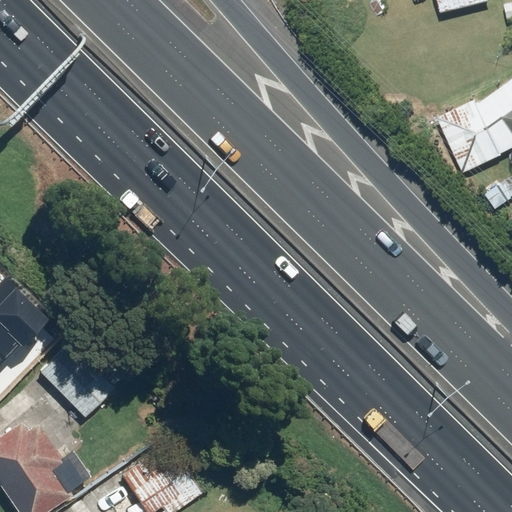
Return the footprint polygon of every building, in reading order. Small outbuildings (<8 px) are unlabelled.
[(487,93),(443,113),(467,167),(511,147),(487,93)] [(511,195),(511,171),(486,193),(498,207),(511,195)] [(12,280),(0,291),(0,348),(7,357),(48,321),(12,280)] [(72,338),(42,367),(87,411),(116,382),(72,338)] [(25,416),(0,433),(0,474),(25,511),(38,511),(74,488),(56,462),(67,455),(40,415),(29,423),(25,416)] [(168,438),(123,470),(150,509),(162,500),(171,511),(204,488),(168,438)]
